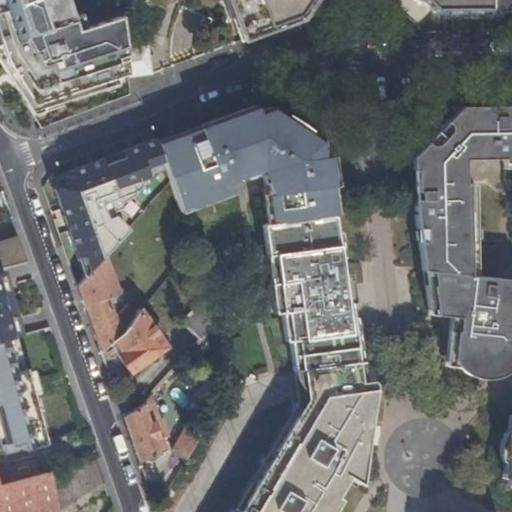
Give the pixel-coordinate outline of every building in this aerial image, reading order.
[(120,17),(77,33),(65,0),(1,0),(5,10),(0,12),(0,16),(5,31),(0,32),(0,39),(11,70),(17,68),(22,81),(16,83),(35,114),(43,111),(42,108),(90,94),(88,88),(127,75),(124,47),(120,17)] [(226,0),(241,41),(255,35),(299,18),(311,0),(226,0)] [(390,0),(417,26),(433,14),(486,13),(485,0),(390,0)] [(511,0),(489,0),(490,12),(511,11),(511,0)] [(128,77),(150,74),(147,45),(124,47),(127,75),(128,77)] [(211,122),(255,106),(254,104),(210,121),(211,122)] [(295,371),(358,362),(350,304),(349,301),(342,301),(341,287),(350,286),(348,274),(345,274),(333,187),(336,187),(332,156),(322,158),(320,143),(311,145),(295,133),(274,119),(271,108),(257,113),(255,106),(211,122),(211,124),(173,138),(157,144),(170,182),(180,214),(239,192),(235,181),(262,171),(270,193),(266,195),(270,224),(271,234),(278,283),(272,284),(276,314),(282,314),(286,341),(291,341),(295,371)] [(453,120),(466,120),(467,111),(468,107),(462,107),(453,117),(449,120),(453,120)] [(473,120),(466,120),(453,120),(449,120),(424,145),(424,146),(424,168),(424,170),(416,170),(416,194),(418,193),(418,201),(416,202),(416,215),(415,215),(414,215),(421,264),(422,270),(428,271),(434,315),(450,316),(449,317),(447,344),(454,344),(453,347),(452,366),(511,372),(511,370),(511,298),(504,287),(492,286),(493,278),(476,276),(476,185),(466,185),(465,160),(504,160),(504,163),(511,162),(511,110),(473,111),(473,120)] [(295,133),(311,145),(311,137),(280,116),(274,119),(295,133)] [(411,170),(414,170),(416,170),(424,170),(424,168),(424,146),(411,160),(410,161),(411,170)] [(263,225),(272,284),(278,283),(271,234),(270,224),(263,225)] [(26,262),(17,235),(0,242),(0,267),(1,269),(26,262)] [(122,292),(107,253),(105,256),(120,293),(122,292)] [(120,293),(105,256),(78,288),(84,307),(108,297),(120,293)] [(434,316),(434,315),(428,271),(422,270),(429,315),(434,316)] [(511,290),(509,286),(510,280),(493,278),(492,286),(504,287),(511,298),(511,290)] [(350,304),(352,303),(350,286),(341,287),(342,301),(349,301),(350,304)] [(124,292),(122,292),(120,293),(108,297),(115,315),(128,304),(124,292)] [(108,297),(84,307),(91,326),(100,350),(112,341),(121,335),(138,315),(128,304),(115,315),(108,297)] [(207,297),(179,322),(201,341),(216,325),(207,297)] [(0,298),(0,340),(3,340),(11,338),(4,313),(0,298)] [(13,337),(19,336),(12,311),(4,313),(11,338),(13,337)] [(166,347),(142,312),(138,315),(121,335),(112,341),(121,352),(117,355),(130,373),(166,347)] [(11,338),(3,340),(12,372),(22,370),(13,337),(11,338)] [(12,372),(3,340),(0,340),(0,441),(5,441),(7,445),(16,443),(18,450),(42,444),(29,395),(22,370),(12,372)] [(451,368),(452,366),(453,347),(446,346),(445,367),(451,368)] [(328,511),(348,478),(361,486),(362,480),(360,478),(368,421),(360,361),(358,362),(295,371),(300,400),(294,401),(292,404),(301,410),(283,442),(241,511),(328,511)] [(360,478),(362,480),(367,449),(371,421),(366,391),(363,361),(360,361),(368,421),(360,478)] [(511,370),(511,372),(452,366),(451,368),(511,374),(511,370)] [(366,391),(371,421),(375,390),(366,391)] [(39,392),(29,395),(42,444),(52,441),(39,392)] [(123,418),(139,463),(161,455),(160,453),(166,451),(162,439),(160,440),(155,424),(161,421),(152,395),(143,405),(123,418)] [(301,410),(292,404),(287,414),(291,417),(268,458),(263,455),(256,465),(262,468),(237,510),(232,507),(228,511),(241,511),(283,442),(301,410)] [(509,480),(511,447),(511,416),(510,417),(508,433),(506,433),(503,437),(502,442),(501,448),(501,454),(503,463),(505,463),(503,480),(509,480)] [(371,421),(367,449),(369,449),(375,441),(378,436),(379,432),(378,428),(375,424),(371,421)] [(172,450),(185,459),(201,433),(189,425),(172,450)] [(201,433),(185,459),(187,460),(203,434),(201,433)] [(3,453),(18,450),(16,443),(7,445),(2,446),(3,453)] [(103,481),(95,459),(47,471),(57,510),(103,481)] [(0,484),(37,474),(33,461),(0,469),(0,484)] [(0,511),(47,511),(57,510),(47,471),(37,474),(0,484),(0,511)]
